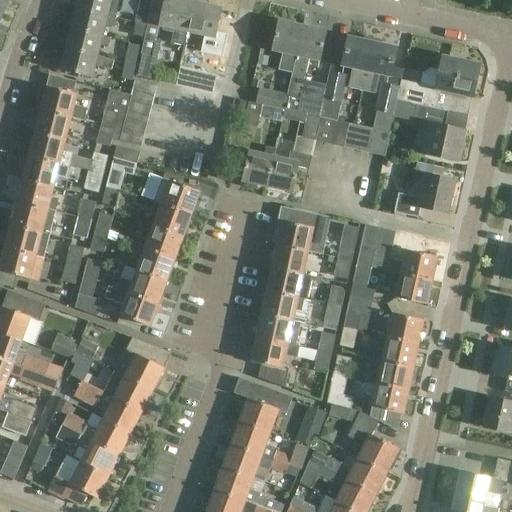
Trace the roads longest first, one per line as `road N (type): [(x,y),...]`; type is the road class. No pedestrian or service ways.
road 1 (residential): [(410,511),(511,49)]
road 2 (residential): [(172,511),(222,364),(243,209)]
road 3 (residential): [(511,37),(336,0)]
road 4 (residential): [(0,127),(42,0)]
